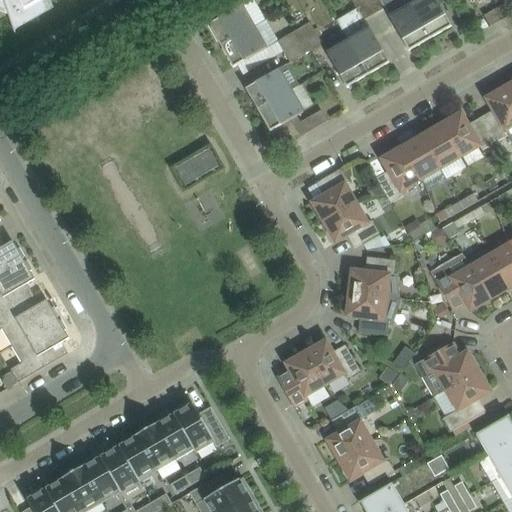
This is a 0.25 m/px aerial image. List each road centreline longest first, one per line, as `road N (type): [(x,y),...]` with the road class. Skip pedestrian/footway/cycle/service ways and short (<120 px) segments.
road 1 (residential): [(330,511),(239,355),(309,305),(309,270),(266,184)]
road 2 (residential): [(266,184),(511,42)]
road 3 (tertiary): [(113,345),(0,136)]
road 4 (residential): [(266,184),(161,10)]
road 5 (residential): [(0,473),(144,388)]
road 6 (tertiary): [(0,425),(106,364),(113,345)]
